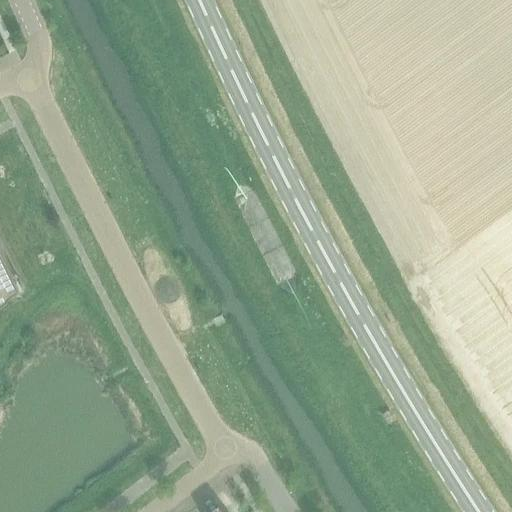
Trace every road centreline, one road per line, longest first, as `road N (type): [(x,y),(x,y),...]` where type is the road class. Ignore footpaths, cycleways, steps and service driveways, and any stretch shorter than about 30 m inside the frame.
road 1 (secondary): [(491,511),(363,322),(199,0)]
road 2 (residential): [(227,452),(30,74)]
